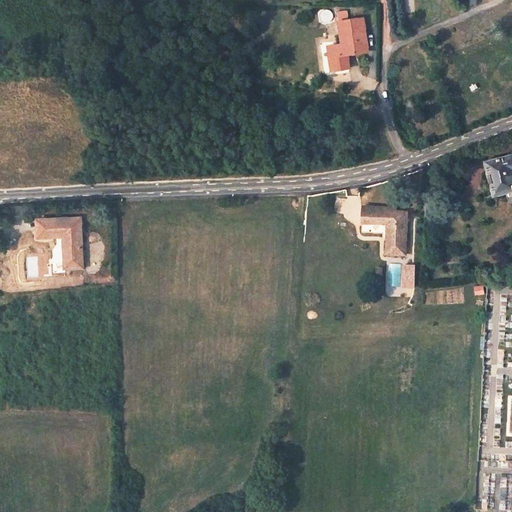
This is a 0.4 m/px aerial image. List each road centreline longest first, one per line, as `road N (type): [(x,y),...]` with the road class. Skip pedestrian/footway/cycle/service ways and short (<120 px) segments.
road 1 (unclassified): [(511,124),(327,180),(0,194)]
road 2 (track): [(298,183),(288,403)]
